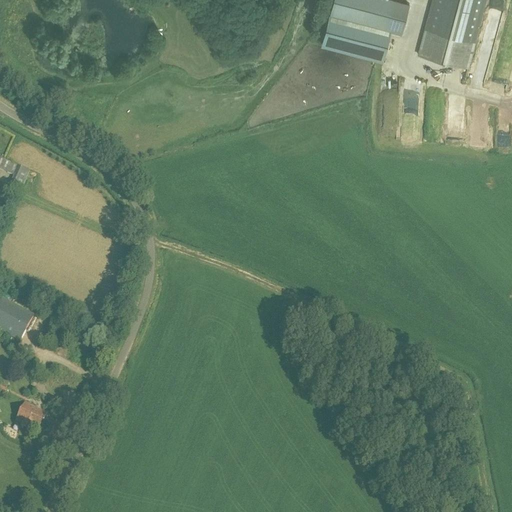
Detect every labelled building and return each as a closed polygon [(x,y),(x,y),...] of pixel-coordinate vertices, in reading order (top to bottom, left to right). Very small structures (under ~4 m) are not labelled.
[(399,0),(333,0),(321,45),(382,61),(390,30),(402,33),(410,3),(399,0)] [(433,0),(419,54),(468,67),(486,0),(433,0)] [(0,170),(14,176),(10,185),(21,191),(26,181),(30,172),(18,167),(0,158),(0,170)] [(1,299),(0,301),(0,331),(20,343),(35,317),(1,299)] [(38,432),(47,415),(25,404),(16,421),(38,432)] [(61,451),(70,431),(50,422),(45,433),(43,432),(39,443),(47,448),(48,446),(61,451)]
